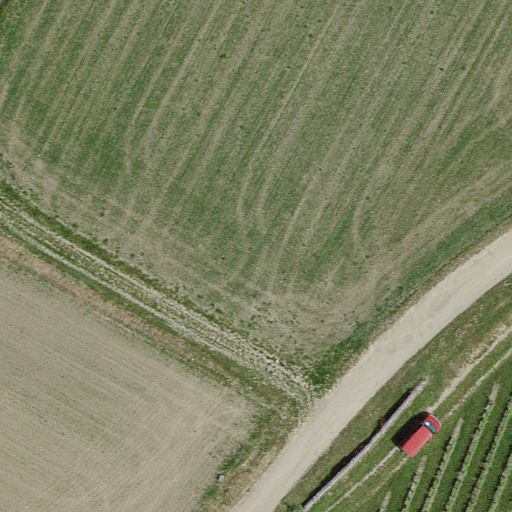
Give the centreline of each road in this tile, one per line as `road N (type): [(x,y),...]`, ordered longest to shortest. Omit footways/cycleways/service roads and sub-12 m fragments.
road 1 (track): [(246,511),(359,381),(511,244)]
road 2 (track): [(340,511),(511,343)]
